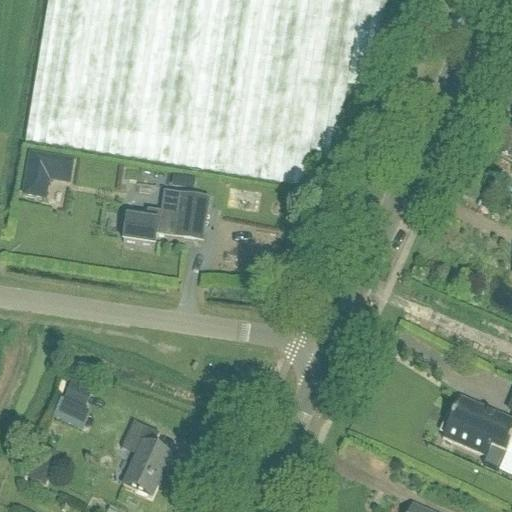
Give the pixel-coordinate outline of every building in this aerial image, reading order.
[(371,96),(373,85),(387,0),(49,0),(48,7),(26,141),(61,147),(193,169),(193,170),(201,171),(202,170),(305,187),(309,159),(335,163),(346,92),(371,96)] [(44,201),(47,182),(51,162),(30,158),(23,198),(43,202),(45,203),(45,201),(44,201)] [(201,244),(207,204),(182,201),(163,197),(160,216),(147,214),(145,224),(127,221),(123,245),(153,250),(155,236),(201,244)] [(71,387),(65,399),(85,408),(91,396),(71,387)] [(447,418),(439,435),(444,437),(442,441),(485,460),(482,468),(498,474),(505,458),(511,441),(511,425),(459,402),(451,420),(447,418)] [(157,437),(133,426),(120,453),(135,459),(122,488),(151,501),(170,459),(152,451),(158,437),(157,437)] [(44,490),(56,459),(40,453),(28,483),(44,490)]
